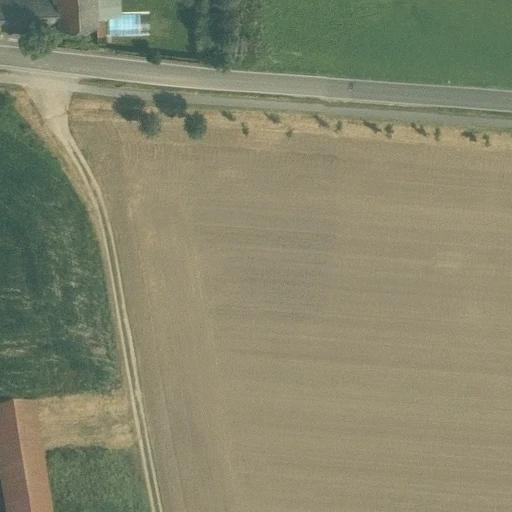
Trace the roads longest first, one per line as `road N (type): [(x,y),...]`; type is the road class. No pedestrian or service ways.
road 1 (secondary): [(0,58),(511,105)]
road 2 (track): [(42,62),(53,115),(95,193),(162,511)]
